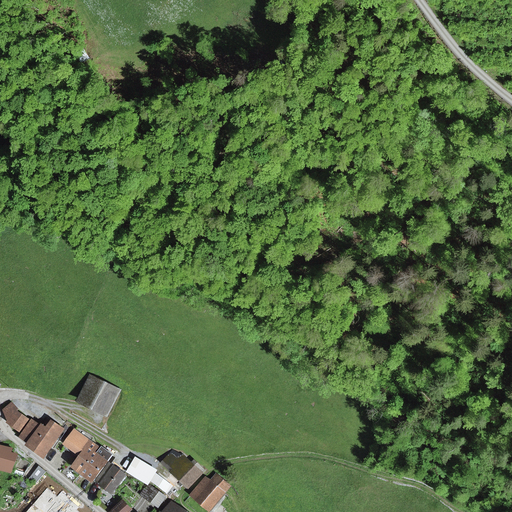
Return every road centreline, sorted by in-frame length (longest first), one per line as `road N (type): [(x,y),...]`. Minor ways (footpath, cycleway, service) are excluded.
road 1 (residential): [(99,511),(11,434),(0,409)]
road 2 (unclassified): [(511,101),(457,51),(419,0)]
